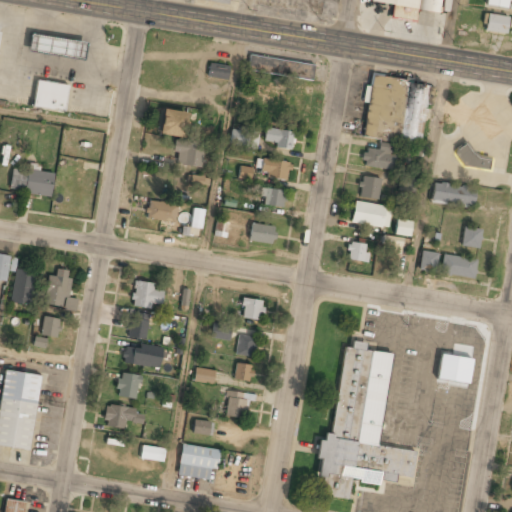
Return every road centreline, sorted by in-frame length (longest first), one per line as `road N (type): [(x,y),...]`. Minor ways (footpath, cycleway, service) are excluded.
road 1 (residential): [(352,0),(267,511)]
road 2 (residential): [(142,0),(58,511)]
road 3 (residential): [(511,314),(0,230)]
road 4 (tertiary): [(62,0),(511,73)]
road 5 (residential): [(231,511),(0,473)]
road 6 (residential): [(511,301),(473,511)]
